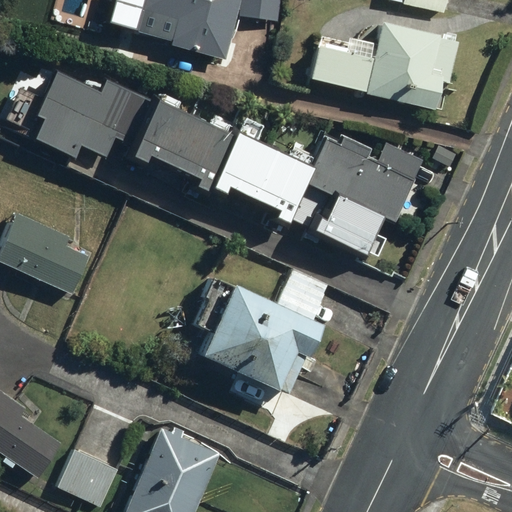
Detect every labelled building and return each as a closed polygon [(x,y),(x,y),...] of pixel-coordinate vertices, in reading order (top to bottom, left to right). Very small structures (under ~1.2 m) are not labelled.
[(131,0),(129,9),(138,12),(124,62),(158,71),(165,43),(223,59),(235,16),(269,26),(276,0),(131,0)] [(443,0),(388,0),(441,12),(443,0)] [(445,81),(456,38),(372,17),(365,44),(320,32),(308,76),(432,108),(439,80),(445,81)] [(150,100),(101,77),(96,89),(46,65),(16,128),(70,154),(76,141),(106,155),(115,137),(126,142),(121,150),(139,159),(143,150),(196,175),(193,182),(218,194),(224,182),(273,206),(270,211),(370,259),(383,233),(372,228),(378,216),(389,221),(394,211),(421,224),(435,195),(411,183),(422,159),(383,140),(373,161),(363,156),(367,148),(334,132),(330,140),(320,135),(306,164),(265,144),(271,130),(239,114),(231,131),(224,127),(228,119),(200,105),(193,120),(172,109),(175,102),(154,92),(150,100)] [(13,210),(0,239),(0,262),(69,293),(86,253),(63,243),(67,234),(13,210)] [(220,299),(204,292),(190,323),(206,330),(196,353),(289,394),(320,324),(312,320),(328,283),(293,268),(277,306),(226,283),(220,299)] [(0,390),(0,453),(1,454),(0,455),(0,459),(10,466),(12,462),(34,477),(59,441),(18,414),(24,406),(0,390)] [(158,425),(121,511),(193,511),(219,451),(179,435),(182,429),(171,425),(169,430),(158,425)] [(72,448),(55,486),(98,505),(115,468),(72,448)]
